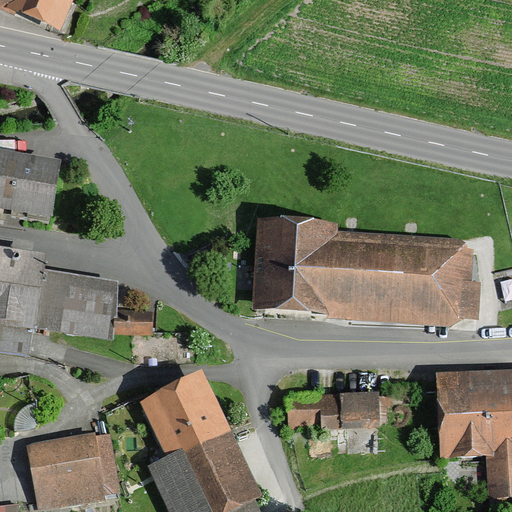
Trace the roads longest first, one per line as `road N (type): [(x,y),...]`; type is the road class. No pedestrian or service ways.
road 1 (primary): [(511,161),(55,59)]
road 2 (residential): [(260,357),(191,300),(79,139),(54,96),(55,59)]
road 3 (residential): [(511,349),(304,348),(260,357)]
road 4 (residential): [(260,357),(265,420),(285,474)]
